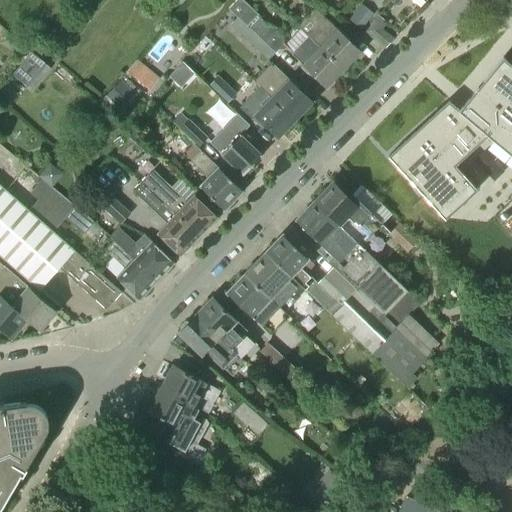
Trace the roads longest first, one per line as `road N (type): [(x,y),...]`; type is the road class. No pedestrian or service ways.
road 1 (residential): [(112,382),(198,274),(466,0)]
road 2 (residential): [(33,511),(112,382)]
